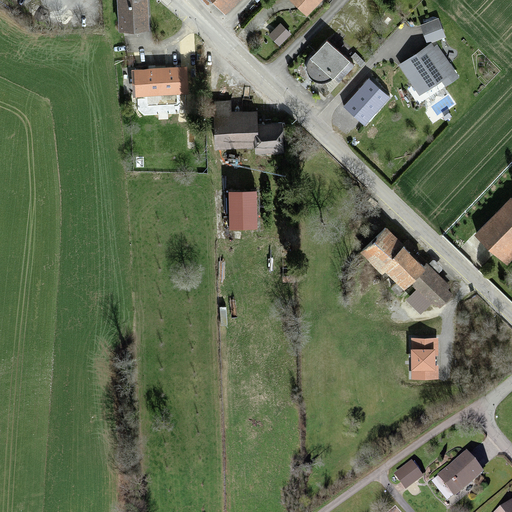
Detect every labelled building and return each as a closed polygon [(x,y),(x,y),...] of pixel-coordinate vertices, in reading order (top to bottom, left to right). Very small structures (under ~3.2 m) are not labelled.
[(143,33),(142,0),(117,0),(118,34),(143,33)] [(209,0),(224,15),(238,0),(209,0)] [(289,0),(304,14),(317,0),(289,0)] [(274,18),(261,31),(277,47),(290,34),(274,18)] [(436,19),(421,25),(426,40),(442,34),(436,19)] [(348,64),(325,43),(307,63),(307,79),(322,93),(348,64)] [(432,44),(400,65),(419,93),(451,72),(432,44)] [(183,71),(133,73),(134,98),(184,96),(183,71)] [(373,72),(363,84),(382,102),(393,90),(373,72)] [(360,82),(346,99),(368,118),(382,102),(363,84),(360,82)] [(216,144),(253,144),(253,126),(254,116),(225,115),(225,106),(216,106),(216,144)] [(253,144),(253,154),(280,154),(280,126),(253,126),(253,144)] [(251,171),(221,170),(221,189),(223,189),(250,190),(251,171)] [(250,190),(223,189),(223,212),(250,213),(250,190)] [(511,205),(509,203),(476,238),(504,265),(511,256),(511,205)] [(254,220),(238,219),(237,230),(253,231),(254,220)] [(422,269),(370,220),(344,248),(371,272),(356,287),(363,294),(377,279),(375,277),(382,270),(389,277),(381,286),(389,294),(398,285),(402,290),(410,281),(422,269)] [(422,269),(410,281),(422,292),(416,299),(425,307),(431,301),(437,307),(451,292),(424,266),(422,269)] [(463,459),(437,480),(453,500),(479,478),(463,459)]
